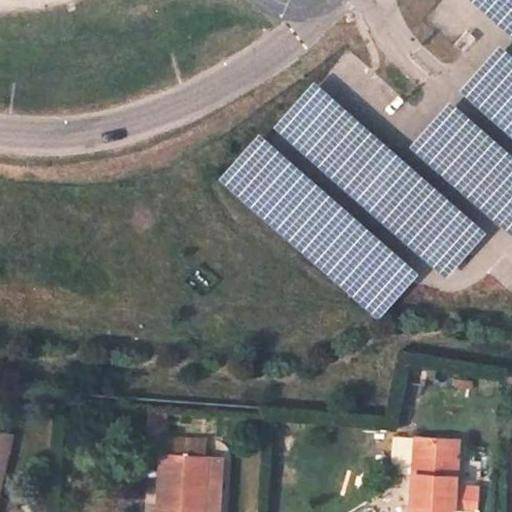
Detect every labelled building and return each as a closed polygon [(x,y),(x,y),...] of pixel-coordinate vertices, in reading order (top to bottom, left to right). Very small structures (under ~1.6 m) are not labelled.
[(511,0),(463,0),(511,43),(511,0)] [(511,59),(492,42),(451,89),(511,142),(511,59)] [(268,125),(440,278),(479,233),(310,78),(268,125)] [(511,159),(443,99),(402,146),(511,241),(511,159)] [(212,179),(371,320),(413,273),(254,132),(212,179)] [(0,479),(10,436),(0,433),(0,479)] [(222,511),(226,440),(164,438),(159,511),(196,511),(197,511),(215,511),(222,511)] [(455,511),(459,441),(423,438),(421,475),(419,475),(414,475),(412,508),(417,509),(417,511),(448,511),(449,511),(455,511)] [(423,438),(416,438),(414,475),(419,475),(421,475),(423,438)]
